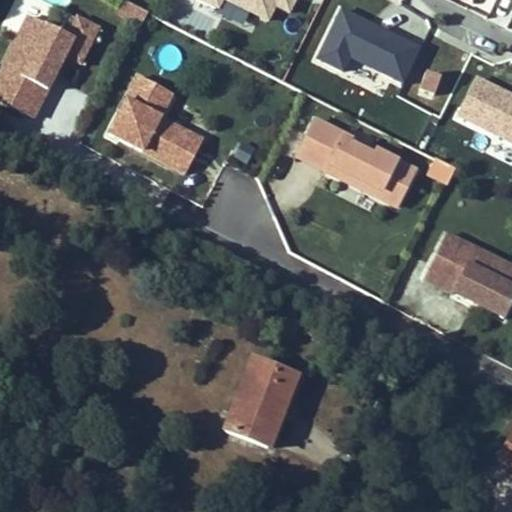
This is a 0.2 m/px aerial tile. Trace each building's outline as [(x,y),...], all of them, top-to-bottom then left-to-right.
[(297,0),(197,0),(220,11),(225,0),(227,0),(272,21),(279,7),(291,13),(297,0)] [(140,26),(146,10),(121,1),(116,18),(140,26)] [(341,5),(315,57),(347,72),(353,58),(405,83),(424,45),(341,5)] [(82,34),(70,57),(84,64),(104,26),(78,13),(70,28),(82,34)] [(0,97),(38,116),(77,38),(30,14),(0,72),(0,97)] [(427,70),(420,90),(435,95),(442,76),(427,70)] [(140,74),(110,133),(187,172),(206,136),(165,115),(177,92),(140,74)] [(511,92),(473,74),(456,110),(511,138),(511,92)] [(355,96),(352,102),(362,107),(365,102),(355,96)] [(435,113),(432,119),(440,123),(443,117),(435,113)] [(319,115),(296,157),(398,208),(420,167),(378,145),(375,151),(345,135),(348,130),(319,115)] [(499,138),(491,152),(500,158),(508,143),(499,138)] [(250,163),(258,147),(244,139),(236,155),(250,163)] [(425,149),(429,141),(424,139),(421,146),(425,149)] [(459,166),(438,155),(428,174),(449,185),(459,166)] [(302,222),(293,226),(298,235),(307,231),(302,222)] [(511,261),(450,230),(425,279),(507,320),(511,309),(511,261)] [(304,315),(287,308),(278,330),(296,336),(304,315)] [(254,353),(223,431),(274,451),(305,373),(254,353)] [(511,430),(498,460),(511,467),(511,430)]
